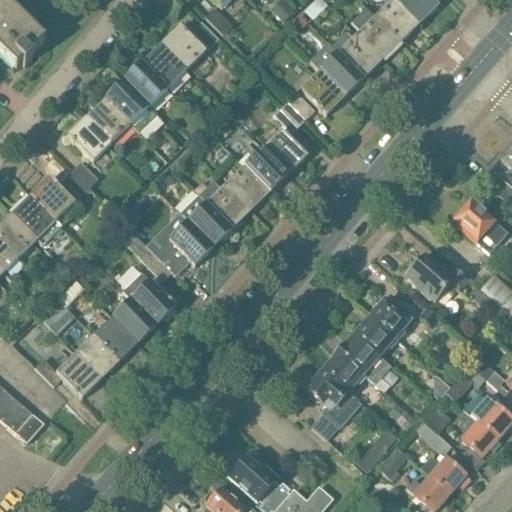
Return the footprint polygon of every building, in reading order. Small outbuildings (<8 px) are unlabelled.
[(0,0),(0,56),(16,73),(45,45),(0,0)] [(210,0),(222,12),(234,0),(210,0)] [(428,0),(396,0),(394,3),(420,29),(439,11),(428,0)] [(401,47),(420,29),(394,3),(375,21),(401,47)] [(292,17),(282,6),(272,16),(283,26),(292,17)] [(214,12),(205,21),(222,39),(232,30),(214,12)] [(382,66),(401,47),(375,21),(356,39),(382,66)] [(193,36),(211,55),(219,48),(201,29),(193,36)] [(161,49),(187,75),(205,56),(180,30),(161,49)] [(338,57),(364,84),(382,66),(356,39),(353,43),(345,35),(331,50),(338,57)] [(168,93),(187,75),(161,49),(142,67),(168,93)] [(345,102),(364,84),(338,57),(319,75),(345,102)] [(150,111),(168,93),(142,67),(124,85),(150,111)] [(326,120),(345,102),(319,75),(300,94),(326,120)] [(157,119),(150,111),(124,85),(105,103),(131,129),(138,137),(157,119)] [(296,97),(287,107),(305,125),(314,115),(296,97)] [(112,148),(131,129),(105,103),(101,100),(90,110),(94,114),(87,122),(112,148)] [(291,137),(301,128),(283,110),(274,120),(291,137)] [(93,167),(112,148),(87,122),(67,141),(93,167)] [(201,132),(194,125),(187,132),(194,139),(201,132)] [(231,133),(224,125),(214,135),(221,142),(231,133)] [(282,135),(262,153),(288,180),(307,161),(282,135)] [(219,147),(212,140),(206,147),(212,153),(219,147)] [(270,197),(288,180),(262,153),(253,162),(247,156),(238,165),(244,171),(270,197)] [(511,157),(484,189),(509,210),(511,206),(511,157)] [(177,176),(183,170),(178,164),(171,171),(177,176)] [(72,175),(89,192),(97,184),(80,167),(72,175)] [(251,216),(270,197),(244,171),(225,189),(251,216)] [(160,182),(167,190),(178,180),(170,172),(160,182)] [(79,202),(89,192),(72,175),(62,184),(79,202)] [(30,200),(60,231),(79,213),(48,182),(30,200)] [(232,234),(251,216),(225,189),(222,193),(213,184),(198,199),(207,207),(232,234)] [(232,234),(207,207),(198,199),(180,217),(188,226),(213,252),(232,234)] [(42,250),(60,231),(30,200),(11,218),(37,245),(42,250)] [(120,211),(112,203),(105,209),(113,218),(120,211)] [(470,206),(452,226),(476,247),(488,235),(496,242),(502,235),(494,228),(494,227),(470,206)] [(0,244),(19,263),(37,245),(11,218),(0,229),(0,244)] [(194,270),(213,252),(188,226),(169,244),(194,270)] [(162,286),(172,276),(154,259),(136,241),(127,250),(162,286)] [(0,281),(19,263),(0,244),(0,281)] [(162,250),(154,259),(172,276),(180,268),(162,250)] [(84,256),(78,261),(84,267),(89,261),(84,256)] [(424,259),(405,279),(436,306),(446,295),(452,299),(458,292),(460,293),(468,284),(453,271),(446,278),(424,259)] [(468,273),(458,264),(453,270),(462,279),(468,273)] [(123,295),(131,303),(157,330),(175,311),(141,277),(123,295)] [(88,285),(83,280),(77,286),(83,291),(88,285)] [(510,319),(511,316),(511,296),(494,280),(482,294),(510,319)] [(493,321),(500,314),(474,291),(468,299),(493,321)] [(138,348),(157,330),(131,303),(112,321),(138,348)] [(375,310),(377,312),(370,321),(397,345),(405,337),(402,334),(410,324),(386,303),(384,305),(382,303),(375,310)] [(58,304),(48,313),(59,324),(68,314),(58,304)] [(423,309),(415,318),(426,328),(434,319),(423,309)] [(119,366),(138,348),(112,321),(93,340),(119,366)] [(397,345),(370,321),(362,330),(360,328),(352,337),(379,361),(387,352),(389,354),(397,345)] [(344,346),(346,348),(338,357),(366,381),(373,373),(370,370),(379,361),(352,337),(344,346)] [(101,385),(119,366),(93,340),(75,358),(101,385)] [(473,340),(468,346),(474,352),(480,346),(473,340)] [(366,381),(338,357),(330,366),(328,365),(321,374),(347,397),(355,388),(358,390),(366,381)] [(82,403),(101,385),(75,358),(56,376),(42,362),(33,370),(53,390),(61,382),(82,403)] [(469,371),(483,383),(489,375),(476,363),(469,371)] [(483,383),(469,371),(462,380),(475,391),(483,383)] [(361,409),(347,397),(321,374),(312,383),(314,385),(306,394),(325,411),(320,418),(321,419),(310,431),(326,446),(337,433),(338,434),(361,409)] [(380,382),(374,389),(384,397),(390,390),(380,382)] [(434,389),(434,399),(438,403),(449,390),(447,388),(434,389)] [(0,417),(14,401),(4,393),(0,397),(0,417)] [(0,423),(7,429),(23,409),(14,401),(0,417),(0,423)] [(470,420),(477,427),(498,444),(511,427),(511,424),(486,402),(470,420)] [(17,438),(33,418),(23,409),(7,429),(17,438)] [(415,424),(406,416),(398,425),(407,434),(415,424)] [(28,447),(45,428),(33,418),(17,438),(28,447)] [(428,418),(421,426),(435,438),(442,430),(428,418)] [(450,452),(435,438),(421,426),(414,434),(443,460),(450,452)] [(481,463),(498,444),(477,427),(461,445),(481,463)] [(356,467),(366,476),(380,460),(370,452),(356,467)] [(406,462),(397,454),(379,474),(392,486),(399,478),(395,475),(406,462)] [(420,473),(429,482),(449,500),(465,481),(439,459),(434,464),(431,461),(420,473)] [(230,481),(260,508),(262,509),(259,511),(326,511),(333,505),(318,492),(305,507),(293,496),(289,500),(287,498),(290,495),(282,488),(279,491),(274,487),(277,483),(263,471),(260,475),(244,460),(235,471),(237,473),(230,481)] [(425,511),(438,511),(449,500),(429,482),(421,491),(413,484),(405,494),(425,511)] [(250,511),(247,509),(244,511),(221,492),(215,499),(214,499),(210,499),(206,504),(206,508),(207,508),(206,509),(209,511),(250,511)]
